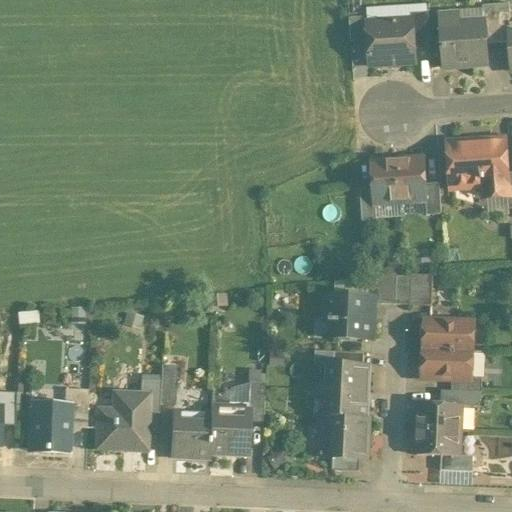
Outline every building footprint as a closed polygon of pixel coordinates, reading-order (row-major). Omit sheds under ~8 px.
[(362,18),(362,7),(361,1),(348,2),(349,19),(362,18)] [(362,18),(363,24),(367,24),(412,21),(412,15),(419,14),(419,3),(362,7),(362,18)] [(510,11),(497,12),(499,44),(511,43),(510,25),(511,25),(510,11)] [(497,12),(484,13),(485,24),(486,45),(499,44),(497,12)] [(419,14),(412,15),(412,21),(413,21),(415,51),(431,50),(429,14),(419,14)] [(485,24),(459,25),(459,16),(441,18),(445,69),(446,68),(488,66),(486,45),(485,24)] [(362,18),(349,19),(351,43),(364,42),(363,24),(362,18)] [(412,21),(367,24),(370,68),(416,65),(415,51),(413,21),(412,21)] [(505,142),(469,144),(468,143),(449,144),(452,190),(485,188),(486,199),(508,198),(509,198),(507,175),(505,142)] [(425,160),(398,162),(401,204),(426,202),(427,202),(426,186),(425,160)] [(398,162),(372,164),(374,191),(375,206),(376,206),(401,204),(398,162)] [(440,185),(426,186),(427,202),(426,202),(427,217),(442,216),(440,185)] [(374,191),(360,191),(362,223),(377,222),(377,218),(376,206),(375,206),(374,191)] [(508,198),(486,199),(487,217),(509,215),(509,211),(508,198)] [(377,218),(402,216),(401,204),(376,206),(377,218)] [(434,276),(412,277),(410,307),(432,308),(434,276)] [(412,277),(398,278),(396,307),(410,307),(412,277)] [(398,278),(368,280),(368,299),(375,299),(375,306),(396,307),(398,278)] [(366,280),(339,282),(338,297),(368,299),(368,280),(366,280)] [(338,297),(328,297),(326,340),(373,342),(375,306),(375,299),(368,299),(338,297)] [(476,326),(425,323),(424,351),(475,354),(476,326)] [(475,354),(424,351),(423,352),(424,352),(423,378),(422,378),(422,379),(453,381),(473,382),(473,380),(474,355),(475,354)] [(364,355),(335,353),(334,365),(364,367),(364,355)] [(334,365),(327,365),(326,385),(326,392),(368,394),(370,367),(364,367),(334,365)] [(177,367),(162,367),(161,383),(160,407),(175,407),(177,367)] [(266,367),(250,367),(250,383),(265,384),(266,367)] [(473,382),(453,381),(452,393),(482,394),(483,381),(473,380),(473,382)] [(161,383),(141,382),(141,397),(148,397),(148,415),(159,415),(160,407),(161,383)] [(265,384),(250,383),(248,411),(250,411),(249,423),(263,424),(265,384)] [(88,392),(65,391),(65,408),(73,408),(72,424),(87,425),(88,392)] [(368,394),(326,392),(326,398),(325,418),(326,418),(367,420),(368,394)] [(443,392),(442,407),(461,408),(476,408),(482,401),(482,394),(452,393),(443,392)] [(16,395),(0,394),(0,409),(2,409),(1,427),(15,427),(16,395)] [(141,397),(123,396),(122,413),(100,412),(98,450),(146,452),(148,415),(148,397),(141,397)] [(65,408),(31,406),(29,453),(69,455),(70,426),(72,426),(72,424),(73,408),(65,408)] [(442,407),(419,406),(418,431),(460,433),(461,408),(442,407)] [(248,411),(212,410),(211,414),(210,456),(248,457),(249,423),(250,411),(248,411)] [(211,414),(173,413),(171,459),(209,461),(210,456),(211,414)] [(367,420),(326,418),(324,459),(333,459),(360,460),(370,460),(370,459),(368,459),(369,421),(371,421),(371,420),(367,420)] [(460,433),(418,431),(417,457),(442,458),(459,458),(459,457),(460,433)] [(276,454),(267,461),(274,470),(283,464),(276,454)] [(459,458),(442,458),(441,472),(473,474),(474,458),(459,457),(459,458)] [(360,460),(333,459),(332,472),(359,473),(360,460)]
